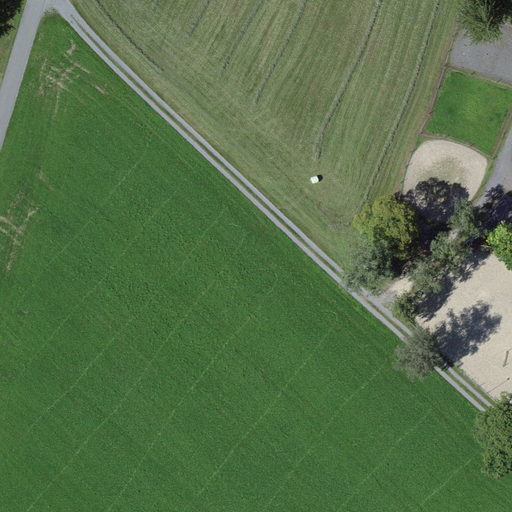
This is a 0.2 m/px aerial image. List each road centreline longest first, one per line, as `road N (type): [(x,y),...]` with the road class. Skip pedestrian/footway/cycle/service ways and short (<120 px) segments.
road 1 (track): [(54,0),(511,435)]
road 2 (unclassified): [(34,0),(0,120)]
